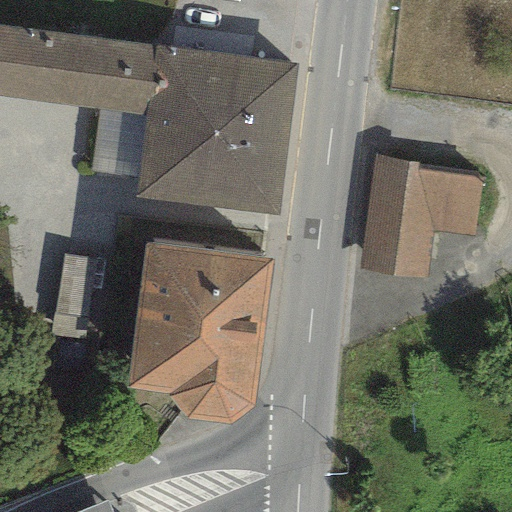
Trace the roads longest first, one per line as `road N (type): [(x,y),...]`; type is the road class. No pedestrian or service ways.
road 1 (tertiary): [(298,467),(345,0)]
road 2 (tertiary): [(298,467),(183,511)]
